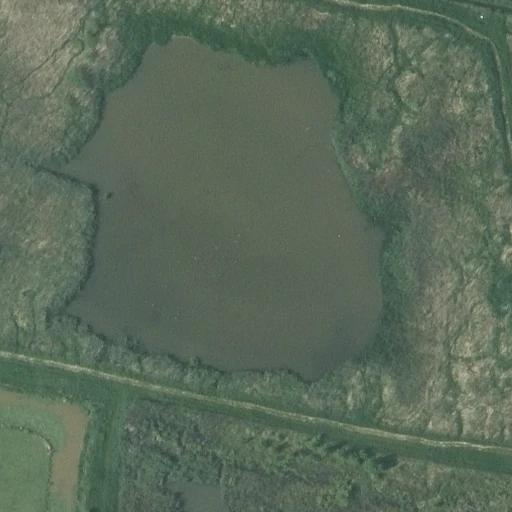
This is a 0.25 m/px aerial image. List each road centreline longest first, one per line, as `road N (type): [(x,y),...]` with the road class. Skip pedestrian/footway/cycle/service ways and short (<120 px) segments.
road 1 (track): [(139,403),(441,464),(511,463)]
road 2 (track): [(345,0),(485,33),(511,158)]
